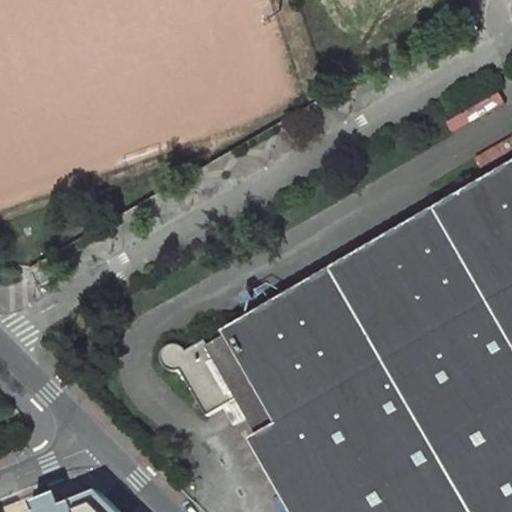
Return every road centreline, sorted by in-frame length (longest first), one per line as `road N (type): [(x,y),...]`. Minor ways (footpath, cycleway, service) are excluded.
road 1 (unclassified): [(0,340),(495,48),(511,26)]
road 2 (residential): [(0,342),(96,440)]
